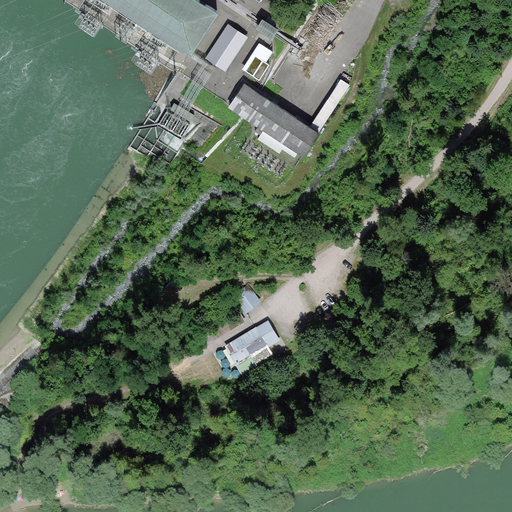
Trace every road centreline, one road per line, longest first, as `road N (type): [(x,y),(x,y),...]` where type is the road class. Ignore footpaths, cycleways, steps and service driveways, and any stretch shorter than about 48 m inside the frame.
road 1 (unclassified): [(511,63),(479,116),(402,195),(251,319)]
road 2 (track): [(251,319),(152,380),(55,412),(0,418)]
